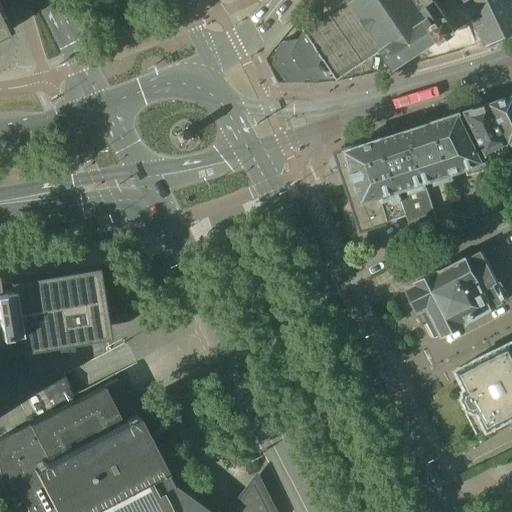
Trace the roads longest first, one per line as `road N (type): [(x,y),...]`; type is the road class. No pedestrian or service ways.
road 1 (secondary): [(435,511),(253,150)]
road 2 (secondary): [(141,182),(311,511)]
road 3 (residential): [(253,150),(511,64)]
road 4 (residential): [(511,56),(348,100)]
road 5 (secondary): [(0,204),(141,182)]
road 6 (secondary): [(44,0),(103,110)]
